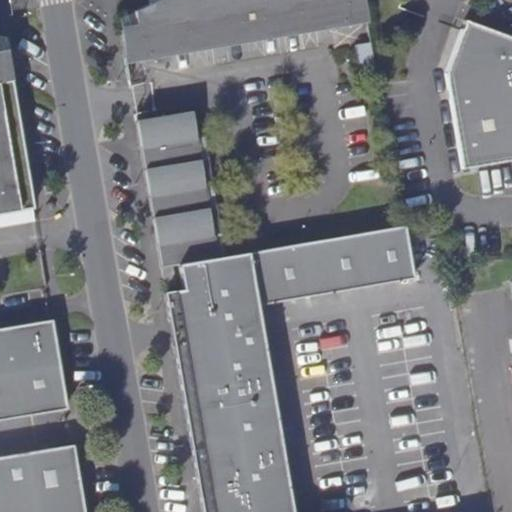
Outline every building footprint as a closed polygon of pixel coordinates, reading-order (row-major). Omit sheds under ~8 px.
[(326,29),(332,28),(327,0),(157,0),(134,9),(138,28),(144,60),(169,55),(168,44),(324,17),(326,29)] [(327,0),(332,28),(352,24),(347,0),(327,0)] [(511,36),(511,37),(466,20),(447,73),(464,169),(511,160),(511,36)] [(126,63),(144,60),(138,28),(120,31),(126,63)] [(0,219),(34,214),(12,85),(0,87),(0,219)] [(136,120),(161,267),(178,265),(219,258),(194,111),(136,120)] [(219,258),(178,265),(182,289),(164,292),(168,316),(169,321),(257,306),(411,280),(410,275),(402,227),(370,232),(219,258)] [(161,272),(164,288),(176,286),(174,270),(161,272)] [(170,328),(173,345),(260,330),(257,306),(169,321),(170,328)] [(0,419),(67,408),(52,319),(0,327),(0,419)] [(291,511),(260,330),(173,345),(201,511),(291,511)] [(82,511),(72,444),(0,456),(0,511),(82,511)]
